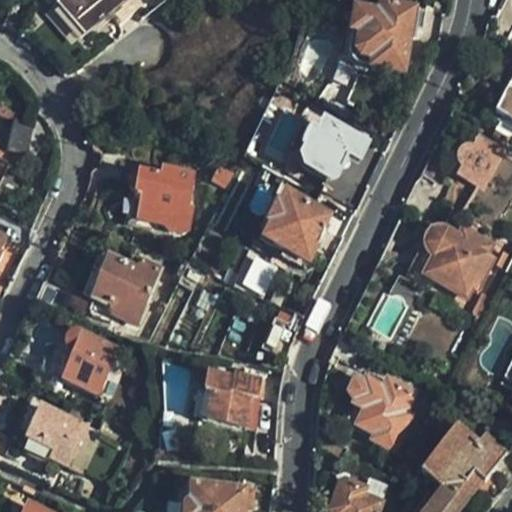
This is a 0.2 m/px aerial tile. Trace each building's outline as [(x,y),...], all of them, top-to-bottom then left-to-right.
[(64,0),(56,7),(82,37),(107,16),(116,27),(131,15),(123,4),(127,0),(64,0)] [(9,1),(0,23),(0,29),(2,30),(5,31),(9,32),(12,34),(15,35),(19,37),(30,9),(9,1)] [(411,44),(414,32),(421,33),(424,16),(380,10),(378,18),(353,15),(351,29),(357,30),(355,54),(361,61),(373,62),(372,71),(401,74),(406,44),(411,44)] [(354,112),(369,83),(356,76),(341,105),(354,112)] [(495,94),(511,102),(511,91),(499,85),(495,94)] [(511,125),(511,102),(495,94),(486,113),(511,125)] [(357,162),(363,149),(323,130),(319,138),(311,135),(302,153),(303,154),(299,162),(302,172),(327,184),(333,182),(346,158),(357,162)] [(32,163),(36,135),(10,131),(5,158),(32,163)] [(484,188),(501,154),(477,141),(472,148),(470,148),(468,148),(465,148),(463,149),(462,150),(460,151),(459,154),(458,157),(458,160),(459,163),(460,166),(463,168),(459,176),(484,188)] [(121,174),(121,160),(94,158),(93,173),(121,174)] [(189,235),(197,179),(137,171),(132,201),(141,204),(138,227),(189,235)] [(214,187),(226,192),(234,177),(221,173),(214,187)] [(321,232),(326,220),(283,199),(263,242),(305,263),(312,251),(315,253),(324,234),(321,232)] [(0,218),(1,219),(9,222),(14,209),(0,203),(0,218)] [(472,297),(490,259),(485,256),(489,246),(446,225),(442,233),(441,232),(439,231),(436,231),(434,231),(433,232),(431,232),(427,235),(424,238),(423,242),(422,246),(422,251),(424,255),(427,258),(429,260),(421,276),(462,297),(465,294),(472,297)] [(138,328),(160,274),(106,257),(84,316),(110,327),(112,320),(138,328)] [(243,286),(266,296),(278,269),(255,259),(243,286)] [(66,297),(40,287),(33,302),(59,313),(66,297)] [(29,351),(42,358),(55,334),(42,327),(29,351)] [(96,398),(117,352),(83,338),(80,337),(74,335),(69,337),(66,343),(68,349),(74,353),(61,383),(96,398)] [(366,358),(340,346),(339,346),(339,347),(339,348),(338,349),(338,350),(337,351),(337,352),(337,353),(336,353),(336,354),(336,355),(335,355),(335,356),(335,357),(334,358),(334,359),(333,362),(357,375),(366,358)] [(34,372),(6,359),(0,372),(0,376),(26,388),(34,372)] [(400,414),(408,395),(365,375),(360,385),(350,386),(345,396),(351,405),(344,423),(372,436),(372,439),(377,447),(383,450),(391,448),(405,417),(400,414)] [(242,431),(248,403),(254,403),(257,385),(230,380),(229,384),(205,380),(202,397),(195,397),(191,420),(203,422),(203,426),(242,431)] [(63,479),(84,431),(37,410),(22,442),(48,455),(41,470),(63,479)] [(478,489),(500,457),(477,441),(471,448),(449,433),(418,477),(440,493),(427,511),(457,511),(475,488),(478,489)] [(373,511),(375,506),(359,500),(361,493),(344,488),(335,492),(328,511),(373,511)] [(248,511),(249,498),(239,498),(240,494),(188,492),(187,511),(248,511)]
